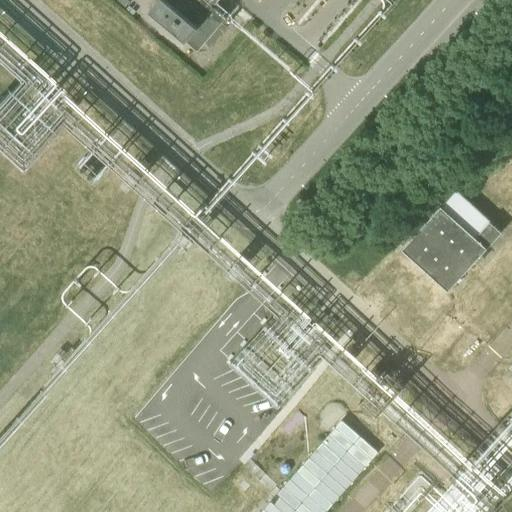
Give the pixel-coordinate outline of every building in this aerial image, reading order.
[(114,0),(125,9),(131,3),(127,0),(114,0)] [(157,0),(148,13),(197,53),(227,16),(206,0),(157,0)] [(394,161),(414,179),(426,165),(405,147),(394,161)] [(403,249),(449,291),(503,232),(456,189),(403,249)] [(356,216),(365,223),(375,212),(366,205),(356,216)] [(318,511),(324,511),(368,464),(331,431),(285,481),(318,511)]
